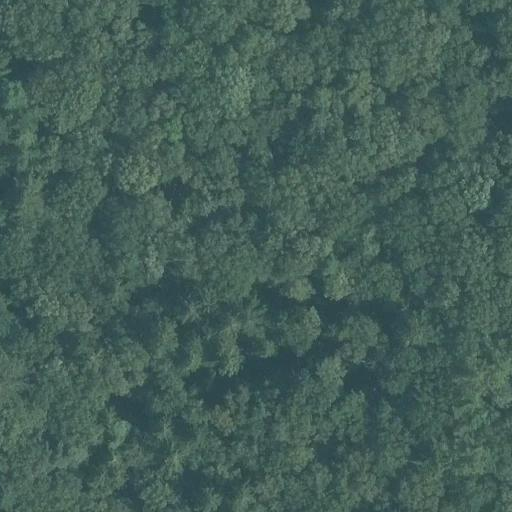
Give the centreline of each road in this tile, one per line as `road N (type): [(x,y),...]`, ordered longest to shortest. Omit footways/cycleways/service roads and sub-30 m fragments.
road 1 (track): [(492,310),(71,260),(181,36),(235,0)]
road 2 (track): [(131,511),(71,260),(0,251)]
road 3 (track): [(511,313),(492,310),(425,511)]
